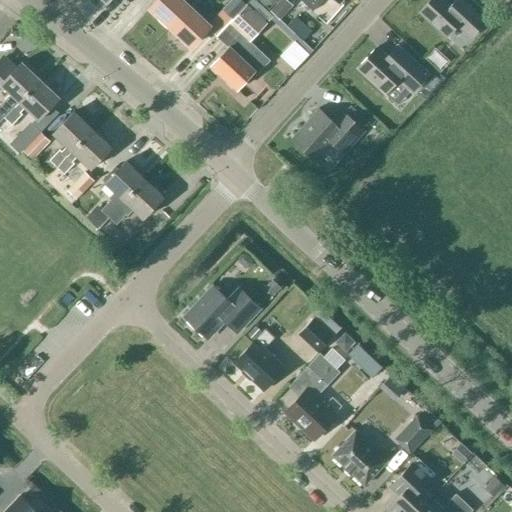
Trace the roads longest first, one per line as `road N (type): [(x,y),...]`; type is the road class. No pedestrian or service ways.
road 1 (tertiary): [(511,438),(238,179)]
road 2 (residential): [(126,300),(351,511)]
road 3 (residential): [(119,511),(19,414),(126,300)]
road 4 (tertiary): [(225,167),(29,0)]
road 5 (residential): [(225,167),(380,0)]
road 6 (residential): [(126,300),(238,179)]
